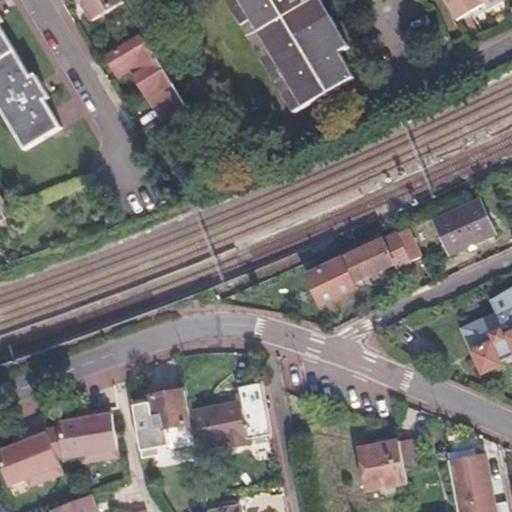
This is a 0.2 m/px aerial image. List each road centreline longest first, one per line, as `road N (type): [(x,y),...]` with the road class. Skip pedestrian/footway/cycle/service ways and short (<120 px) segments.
road 1 (residential): [(0,395),(172,331),(222,322),(266,329)]
road 2 (residential): [(511,251),(405,298),(354,328),(335,351)]
road 3 (residential): [(335,351),(511,429)]
road 4 (residential): [(266,329),(300,511)]
